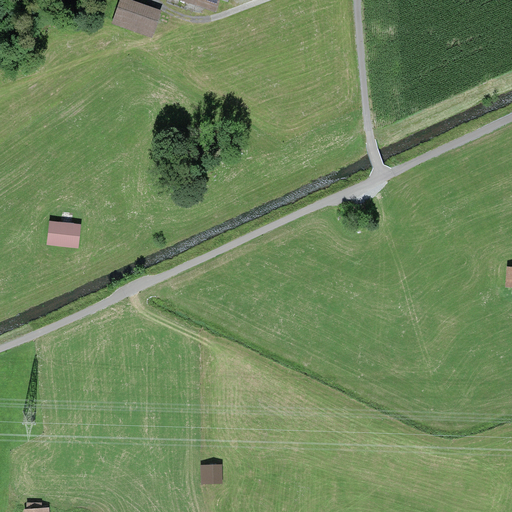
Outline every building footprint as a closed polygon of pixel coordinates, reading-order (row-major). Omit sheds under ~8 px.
[(150,34),(158,13),(122,0),(115,22),(150,34)] [(217,0),(187,0),(214,9),(217,0)] [(52,223),(50,242),(75,245),(77,226),(52,223)] [(201,469),(202,481),(219,481),(218,467),(207,467),(207,469),(201,469)] [(48,511),(48,509),(40,509),(40,503),(28,503),(28,511),(48,511)]
